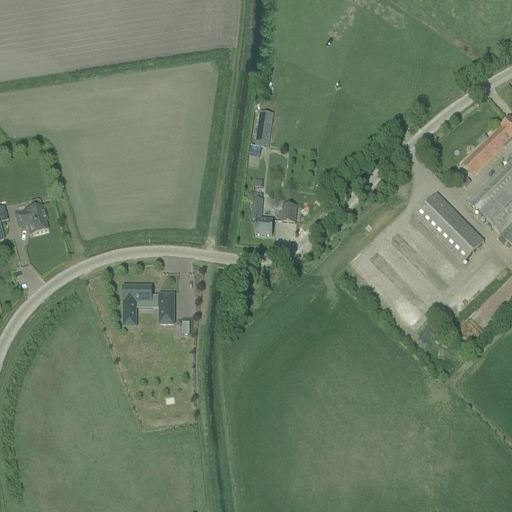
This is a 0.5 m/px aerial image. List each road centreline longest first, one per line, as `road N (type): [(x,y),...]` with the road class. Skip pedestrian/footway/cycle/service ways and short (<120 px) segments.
road 1 (unclassified): [(231,255),(271,260),(292,249),(467,96),(511,71)]
road 2 (unclassified): [(0,348),(33,301),(72,271),(143,251),(211,254)]
